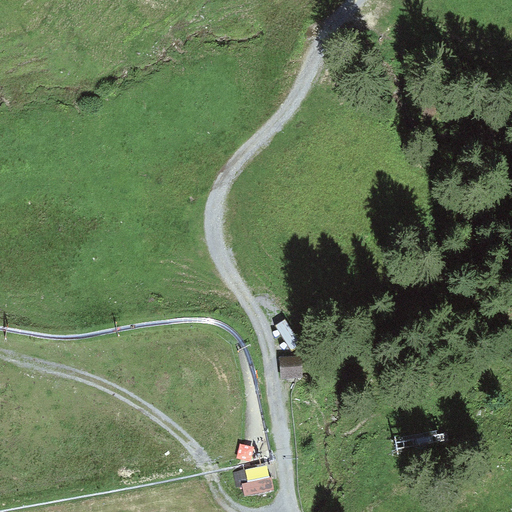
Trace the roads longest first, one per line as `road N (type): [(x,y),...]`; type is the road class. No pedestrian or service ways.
road 1 (track): [(356,0),(291,100),(226,178),(212,218),(222,260),(269,348),(292,511)]
road 2 (track): [(0,354),(81,375),(146,408),(194,448),(239,511)]
